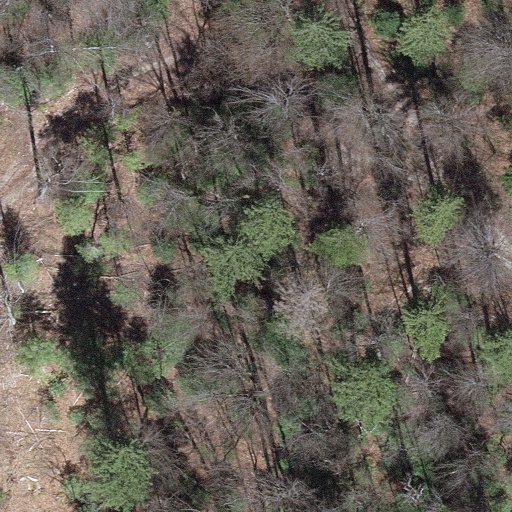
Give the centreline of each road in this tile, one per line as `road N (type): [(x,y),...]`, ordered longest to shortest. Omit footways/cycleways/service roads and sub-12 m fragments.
road 1 (track): [(484,245),(177,40),(13,194),(0,218)]
road 2 (track): [(334,0),(484,245)]
